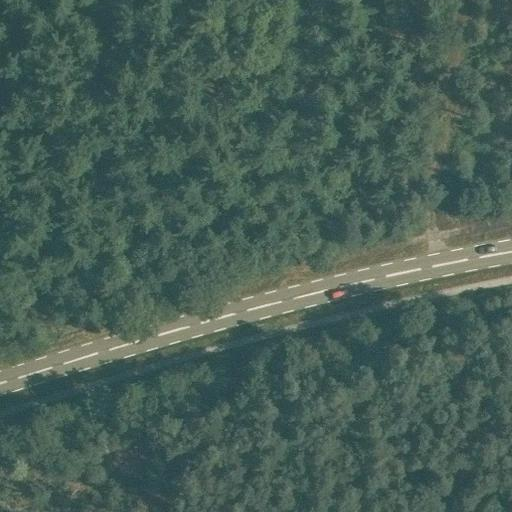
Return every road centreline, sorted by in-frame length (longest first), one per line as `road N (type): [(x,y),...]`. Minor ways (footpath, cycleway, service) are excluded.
road 1 (secondary): [(0,386),(426,266),(511,251)]
road 2 (track): [(469,0),(441,264)]
